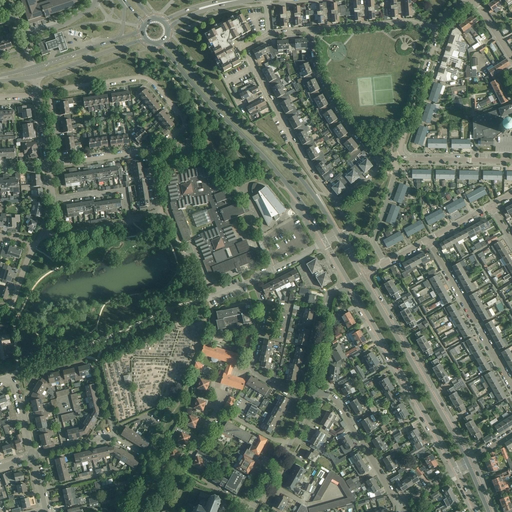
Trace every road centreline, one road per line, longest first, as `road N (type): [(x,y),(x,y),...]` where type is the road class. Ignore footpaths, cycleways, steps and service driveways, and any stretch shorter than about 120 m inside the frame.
road 1 (secondary): [(337,234),(289,165),(166,38)]
road 2 (secondary): [(157,44),(267,160),(325,241)]
road 3 (secondary): [(348,283),(456,470)]
road 4 (secondary): [(467,462),(361,276)]
road 5 (residential): [(335,203),(245,50),(269,33)]
road 6 (residential): [(51,92),(149,78),(185,123),(152,150)]
road 7 (residential): [(511,385),(428,240)]
road 8 (residential): [(309,403),(251,369),(265,308),(254,279)]
road 9 (residential): [(378,160),(325,88),(310,30)]
road 10 (residential): [(398,504),(338,402),(314,389)]
road 11 (residential): [(310,30),(412,23),(439,30)]
road 12 (residential): [(401,152),(439,30)]
road 13 (residential): [(33,456),(112,435),(145,455)]
